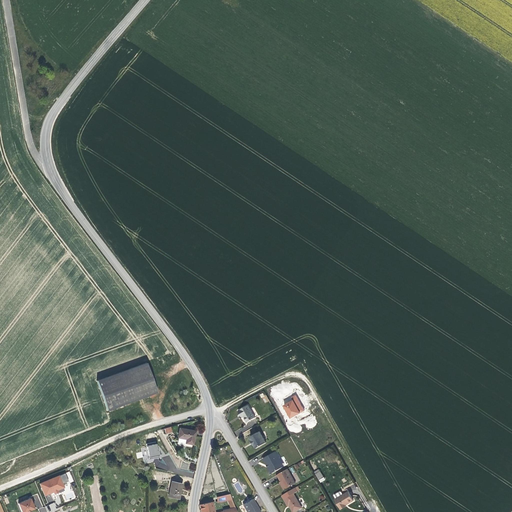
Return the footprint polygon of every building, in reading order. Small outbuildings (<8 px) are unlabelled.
[(145,365),(96,383),(107,413),(155,394),(145,365)] [(285,404),(282,405),(289,419),(304,411),(296,394),(284,400),(285,404)] [(249,405),(239,411),(242,416),(244,415),(247,422),(256,417),(249,405)] [(179,428),(177,440),(183,441),(182,445),(192,447),(195,431),(179,428)] [(260,430),(250,436),(252,440),(251,440),(253,445),(255,444),(257,448),(266,442),(260,430)] [(158,444),(146,445),(147,447),(141,448),(142,455),(148,455),(148,459),(160,457),(158,444)] [(276,451),(264,458),(273,473),(283,467),(279,459),(281,458),(276,451)] [(287,469),(278,475),(281,482),(285,489),(295,483),(287,469)] [(44,496),(53,492),(57,491),(64,488),(59,476),(39,484),(44,496)] [(171,481),(169,497),(179,499),(182,483),(171,481)] [(295,488),(282,496),(288,506),(289,505),(293,511),(301,507),(293,493),(296,491),(295,488)] [(353,501),(347,491),(333,499),(340,511),(346,507),(345,505),(347,503),(348,504),(353,501)] [(30,499),(18,504),(21,511),(26,511),(34,509),(30,499)] [(243,505),(246,511),(259,511),(253,499),(243,505)] [(211,502),(199,505),(200,507),(200,511),(213,511),(212,507),(215,506),(214,504),(212,505),(211,502)]
